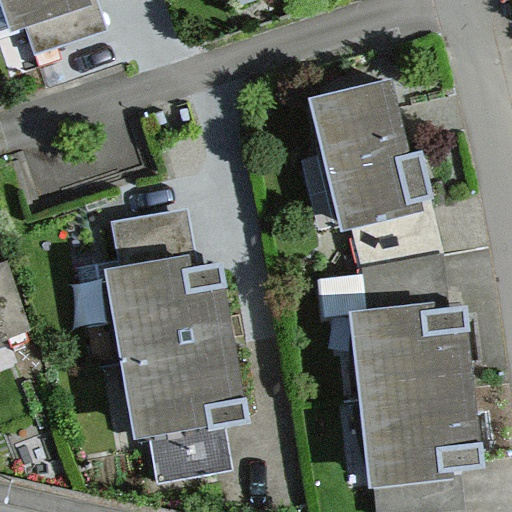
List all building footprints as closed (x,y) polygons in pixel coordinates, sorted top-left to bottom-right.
[(113,0),(2,0),(16,40),(116,8),(113,0)] [(261,0),(264,8),(288,0),(261,0)] [(384,85),(307,103),(339,237),(438,214),(424,157),(403,162),(384,85)] [(216,265),(113,283),(127,365),(230,348),(216,265)] [(0,358),(28,348),(0,275),(0,358)] [(465,316),(359,326),(368,410),(474,399),(465,316)] [(230,348),(127,365),(141,448),(244,430),(230,348)] [(474,399),(368,410),(376,493),(482,482),(474,399)]
